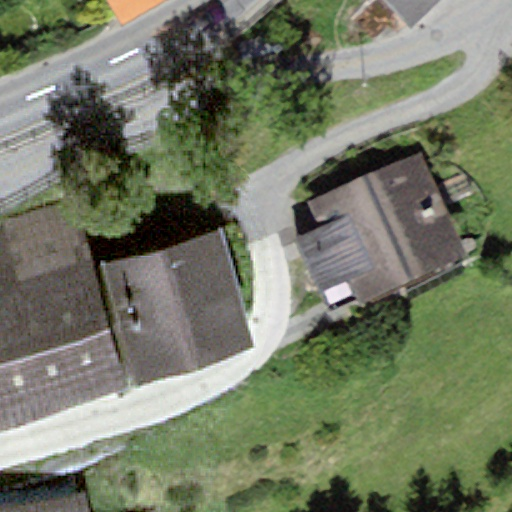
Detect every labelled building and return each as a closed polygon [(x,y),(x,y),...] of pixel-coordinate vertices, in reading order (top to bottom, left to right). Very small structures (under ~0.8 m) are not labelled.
[(105,0),(122,27),(166,0),(105,0)] [(381,0),(409,33),(447,0),(381,0)] [(421,152),(306,203),(318,230),(294,240),(318,294),(342,283),(353,308),(468,258),(421,152)] [(0,435),(128,393),(68,199),(0,219),(0,435)] [(221,231),(100,265),(134,385),(255,350),(221,231)] [(86,511),(83,495),(0,511),(86,511)]
